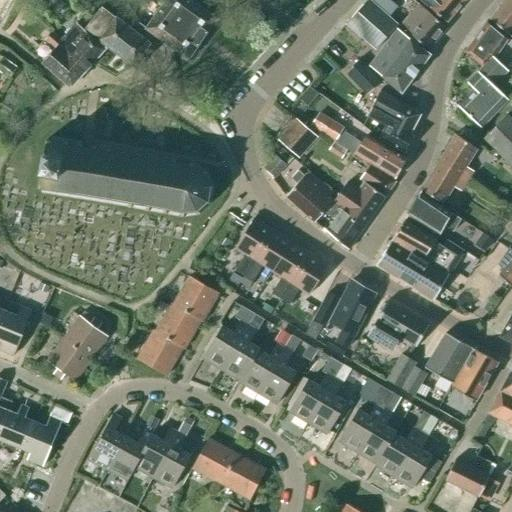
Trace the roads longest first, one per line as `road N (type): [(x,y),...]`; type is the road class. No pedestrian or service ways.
road 1 (residential): [(352,266),(269,198),(240,133),(252,90),(340,0)]
road 2 (residential): [(352,266),(415,172),(444,51),(481,0)]
road 3 (residential): [(95,409),(139,389),(192,397),(275,445),(292,482),(290,511)]
road 4 (residential): [(511,356),(352,266)]
